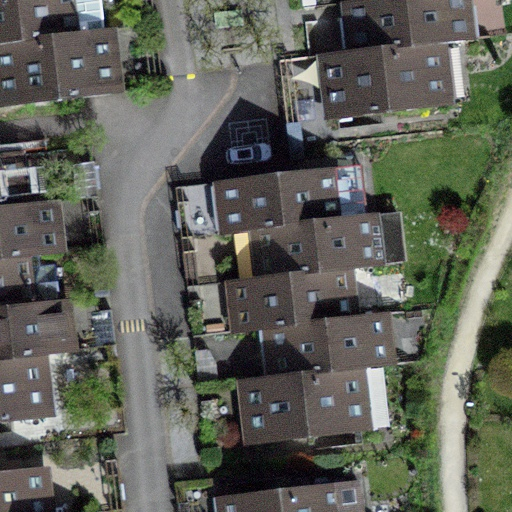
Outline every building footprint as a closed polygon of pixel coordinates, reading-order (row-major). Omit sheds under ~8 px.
[(0,0),(0,49),(6,107),(113,95),(109,53),(106,31),(73,35),(69,1),(69,0),(0,0)] [(362,0),(352,1),(354,20),(358,53),(330,56),(332,75),(337,118),(442,105),(434,44),(463,40),(458,0),(362,0)] [(0,423),(42,419),(37,373),(35,356),(66,353),(62,318),(61,307),(58,279),(56,265),(25,268),(24,254),(53,250),(51,228),(49,205),(15,209),(11,173),(9,158),(0,158),(0,423)] [(274,341),(278,377),(248,381),(250,394),(256,442),(361,429),(353,368),(385,364),(379,315),(346,319),(340,268),(401,261),(395,212),(365,215),(359,165),(222,181),(224,198),(228,232),(261,228),(264,247),(268,277),(234,281),(236,301),(240,332),(272,328),(274,341)] [(0,511),(42,511),(39,481),(38,469),(0,473),(0,511)] [(365,511),(362,481),(225,499),(226,511),(365,511)]
